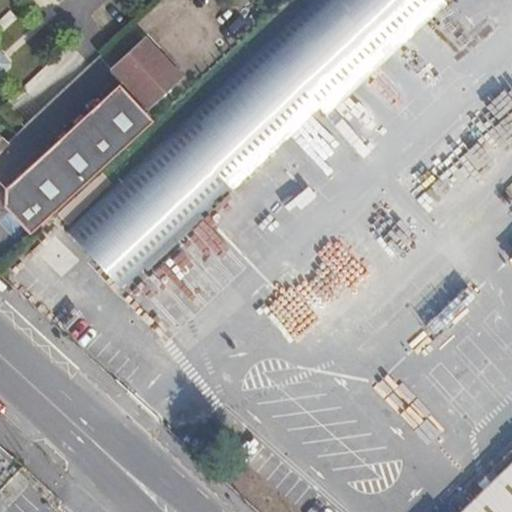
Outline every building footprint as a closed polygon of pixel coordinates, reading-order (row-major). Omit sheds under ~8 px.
[(441,0),(312,0),(67,230),(123,291),(319,106),(327,114),(445,3),(441,0)] [(29,234),(153,121),(144,112),(148,107),(149,108),(182,79),(144,38),(112,67),(123,80),(4,189),(3,207),(29,234)] [(0,51),(0,74),(11,63),(0,51)] [(0,151),(9,143),(0,135),(0,151)] [(510,261),(511,258),(511,246),(503,255),(510,261)] [(416,425),(436,447),(458,428),(438,406),(416,425)] [(511,511),(511,460),(458,511),(511,511)]
